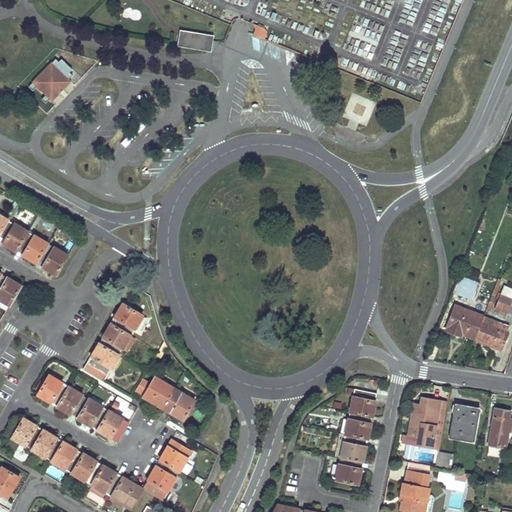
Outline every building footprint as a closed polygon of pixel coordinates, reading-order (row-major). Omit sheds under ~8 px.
[(265,31),(264,31),(264,30),(254,25),(255,31),(254,35),(264,39),(266,34),(265,31)] [(211,52),(213,42),(214,36),(180,31),(179,37),(188,38),(188,37),(196,38),(196,40),(196,42),(204,44),(203,51),(211,52)] [(196,42),(196,40),(196,38),(188,37),(188,38),(179,37),(178,47),(203,51),(204,44),(196,42)] [(55,60),(52,63),(60,72),(68,80),(72,76),(69,73),(72,70),(61,60),(58,63),(55,60)] [(68,80),(60,72),(52,63),(51,63),(32,83),(36,87),(45,96),(49,100),(68,80)] [(68,80),(49,100),(52,102),(71,83),(68,80)] [(0,231),(7,220),(9,217),(0,211),(0,231)] [(27,231),(7,220),(0,231),(0,235),(9,242),(7,246),(10,247),(16,251),(18,247),(27,231)] [(47,243),(27,231),(18,247),(30,253),(27,258),(30,259),(35,262),(38,258),(47,243)] [(0,241),(7,246),(9,242),(0,235),(0,241)] [(67,255),(47,243),(38,258),(49,265),(47,269),(49,271),(56,275),(60,267),(59,266),(61,263),(62,264),(67,255)] [(27,258),(30,253),(18,247),(16,251),(27,258)] [(47,269),(49,265),(38,258),(35,262),(47,269)] [(0,274),(0,278),(9,284),(11,280),(1,274),(0,274)] [(452,292),(462,296),(471,299),(478,283),(459,276),(452,292)] [(9,284),(0,278),(0,299),(9,305),(15,297),(13,296),(15,292),(16,292),(17,293),(21,286),(13,281),(11,280),(9,284)] [(490,312),(502,280),(498,279),(486,310),(490,312)] [(511,288),(504,286),(501,293),(511,297),(511,288)] [(511,297),(501,293),(498,301),(495,309),(508,314),(511,302),(511,297)] [(119,319),(115,325),(130,335),(134,328),(141,316),(142,315),(123,303),(117,312),(115,317),(119,319)] [(463,334),(475,338),(483,317),(455,306),(446,331),(461,337),(463,334)] [(146,319),(141,316),(134,328),(139,330),(146,319)] [(503,349),(506,341),(509,333),(507,332),(509,326),(484,316),(483,317),(475,338),(503,349)] [(130,335),(115,325),(111,323),(108,329),(105,333),(109,335),(103,344),(119,354),(130,335)] [(103,344),(109,335),(105,333),(100,342),(103,344)] [(95,359),(91,365),(87,363),(83,370),(103,381),(111,366),(118,356),(119,354),(103,344),(100,342),(94,351),(91,356),(95,359)] [(162,344),(155,356),(158,358),(160,355),(160,352),(164,345),(162,344)] [(115,369),(121,358),(118,356),(111,366),(115,369)] [(48,395),(59,402),(68,386),(49,374),(37,394),(45,399),(48,395)] [(151,383),(142,378),(135,390),(144,395),(145,392),(157,399),(154,403),(155,404),(163,408),(165,404),(175,388),(154,376),(151,383)] [(79,414),(89,398),(68,386),(59,402),(57,406),(66,411),(68,408),(79,414)] [(194,400),(175,388),(165,404),(176,411),(174,415),(180,419),(183,420),(188,412),(186,411),(188,408),(189,409),(194,400)] [(354,388),(350,412),(367,416),(372,417),(375,402),(370,401),(372,392),(354,388)] [(144,395),(142,396),(154,403),(157,399),(145,392),(144,395)] [(48,395),(45,399),(46,399),(57,406),(59,402),(48,395)] [(108,410),(89,398),(79,414),(77,418),(86,423),(88,419),(99,426),(108,410)] [(420,405),(414,404),(408,435),(403,434),(402,441),(432,447),(438,414),(440,401),(421,398),(420,405)] [(440,401),(438,414),(445,416),(447,402),(440,401)] [(477,424),(475,424),(474,423),(476,411),(465,409),(466,405),(455,403),(449,437),(460,439),(461,436),(474,438),(477,424)] [(176,411),(165,404),(163,408),(174,415),(176,411)] [(79,414),(68,408),(66,411),(66,412),(77,418),(79,414)] [(511,430),(511,425),(511,424),(511,418),(509,418),(510,411),(495,408),(489,444),(505,447),(508,430),(511,430)] [(129,422),(108,410),(99,426),(97,430),(105,435),(108,431),(119,438),(129,422)] [(345,434),(363,438),(367,439),(370,426),(370,424),(366,424),(367,416),(350,412),(348,421),(345,434)] [(17,428),(12,437),(20,442),(12,455),(23,462),(31,449),(40,433),(30,427),(32,423),(23,418),(19,425),(20,426),(18,429),(17,428)] [(99,426),(88,419),(86,423),(87,424),(97,430),(99,426)] [(34,424),(32,423),(30,427),(40,433),(43,430),(34,424)] [(31,449),(52,461),(61,446),(50,439),(52,435),(43,430),(40,433),(31,449)] [(119,438),(108,431),(105,435),(109,437),(117,442),(119,438)] [(361,446),(363,438),(345,434),(340,457),(358,461),(362,461),(365,447),(361,446)] [(57,438),(52,435),(50,439),(61,446),(63,442),(57,438)] [(164,451),(169,453),(175,442),(171,439),(170,441),(164,451)] [(71,472),(81,457),(69,450),(72,447),(63,442),(61,446),(52,461),(71,472)] [(169,453),(164,451),(159,459),(164,461),(179,471),(191,451),(175,442),(169,453)] [(83,453),(72,447),(69,450),(81,457),(83,453)] [(450,470),(451,462),(453,454),(439,451),(436,468),(450,470)] [(71,472),(91,484),(101,469),(89,462),(91,458),(83,453),(81,457),(71,472)] [(355,473),(358,461),(340,457),(338,465),(335,478),(335,480),(357,484),(360,474),(355,473)] [(89,462),(101,469),(103,465),(97,462),(91,458),(89,462)] [(164,461),(159,459),(154,468),(153,470),(157,473),(164,461)] [(143,489),(162,500),(179,471),(164,461),(157,473),(153,470),(142,488),(143,489)] [(409,469),(429,474),(430,467),(410,463),(409,469)] [(101,469),(91,484),(93,486),(105,493),(111,496),(121,480),(110,474),(112,470),(103,465),(101,469)] [(0,468),(0,493),(6,497),(19,477),(2,466),(0,469),(0,468)] [(116,473),(112,470),(110,474),(121,480),(123,477),(116,473)] [(405,511),(424,511),(427,502),(428,495),(430,488),(427,487),(430,475),(408,470),(406,483),(404,482),(401,494),(405,495),(404,501),(403,500),(401,510),(404,511),(405,511)] [(467,474),(452,471),(450,479),(465,482),(467,474)] [(123,477),(121,480),(111,496),(125,504),(131,508),(141,492),(129,485),(131,482),(131,481),(123,477)] [(142,488),(131,482),(129,485),(141,492),(143,489),(142,488)] [(105,493),(93,486),(91,490),(102,497),(105,493)] [(432,496),(428,495),(427,502),(424,511),(431,511),(434,499),(432,496)] [(111,496),(108,501),(122,510),(125,504),(111,496)]
